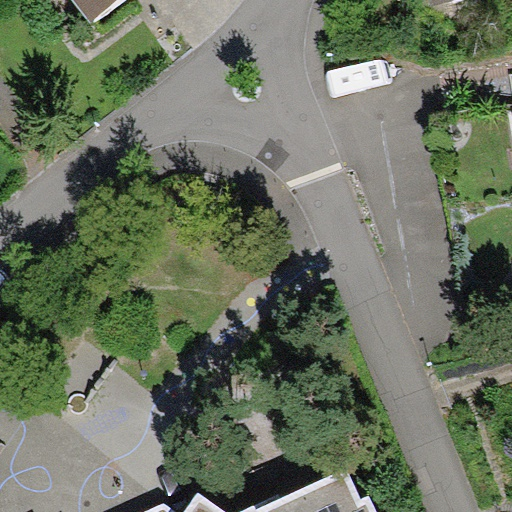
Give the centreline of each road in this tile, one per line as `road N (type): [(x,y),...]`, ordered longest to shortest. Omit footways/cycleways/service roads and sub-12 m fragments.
road 1 (residential): [(458,511),(317,175),(251,53)]
road 2 (residential): [(0,240),(251,53)]
